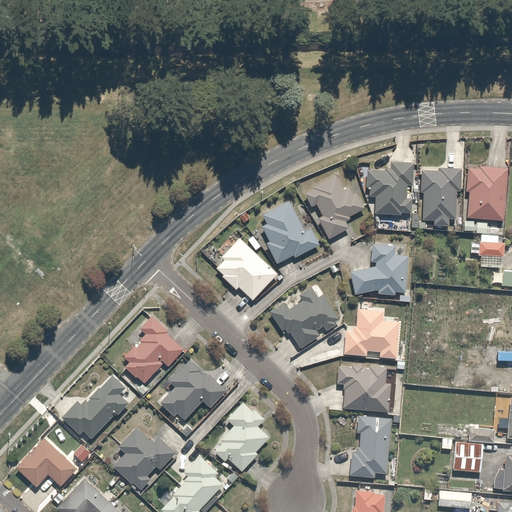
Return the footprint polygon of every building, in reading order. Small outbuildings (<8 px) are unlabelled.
[(408,190),(409,168),(384,166),(382,173),(363,174),(363,190),(366,190),(366,199),(370,199),(370,219),(406,221),(407,203),(402,201),(402,189),(408,190)] [(497,226),(501,173),(462,170),(460,198),(464,198),(462,223),(497,226)] [(343,189),(336,172),(304,189),(329,237),(349,226),(345,219),(364,208),(353,185),(343,189)] [(455,196),(457,175),(436,173),(436,176),(417,175),(415,198),(418,198),(416,226),(427,227),(426,229),(442,231),(442,224),(450,224),(452,196),(455,196)] [(305,230),(290,200),(261,215),(266,225),(264,226),(273,243),(269,245),(277,261),(294,252),(296,256),(319,244),(311,230),(305,230)] [(242,209),(232,216),(239,225),(249,218),(242,209)] [(252,301),(280,274),(240,234),(219,255),(224,259),(217,266),(252,301)] [(402,299),(400,259),(386,260),(390,246),(367,246),(366,263),(370,269),(345,273),(349,299),(367,299),(367,302),(394,301),(394,299),(402,299)] [(473,247),(472,261),(497,263),(498,249),(473,247)] [(303,343),(340,319),(323,292),(314,292),(310,286),(302,292),(306,299),(289,310),(285,305),(275,311),(283,323),(287,320),(303,343)] [(487,288),(457,286),(455,309),(486,311),(487,288)] [(399,358),(403,321),(384,319),(385,309),(358,306),(356,328),(346,327),(344,352),(366,354),(366,349),(380,351),(379,356),(399,358)] [(167,363),(182,345),(171,335),(175,331),(151,310),(138,324),(143,329),(133,341),(130,339),(118,352),(126,359),(121,364),(141,382),(162,359),(167,363)] [(465,337),(464,354),(475,354),(475,362),(487,362),(487,354),(491,354),(492,338),(465,337)] [(511,343),(509,343),(508,361),(500,360),(498,386),(511,386),(511,343)] [(227,391),(190,356),(167,380),(173,385),(158,401),(172,415),(176,411),(184,418),(203,398),(212,407),(227,391)] [(342,409),(389,412),(391,382),(386,381),(387,367),(352,364),(352,367),(339,366),(338,382),(343,382),(342,409)] [(91,440),(129,403),(120,394),(126,388),(113,374),(81,404),(78,400),(62,415),(80,434),(83,431),(91,440)] [(245,398),(225,418),(233,425),(220,438),(223,441),(215,450),(224,459),(228,456),(241,469),(272,437),(260,425),(266,418),(245,398)] [(386,474),(394,417),(357,412),(349,474),(375,478),(376,473),(386,474)] [(137,427),(120,443),(128,451),(114,464),(140,491),(179,454),(158,433),(151,441),(137,427)] [(462,432),(462,443),(487,444),(488,433),(462,432)] [(61,485),(77,468),(44,437),(16,467),(36,486),(48,473),(61,485)] [(88,449),(78,439),(70,447),(80,457),(88,449)] [(447,447),(447,474),(475,475),(475,448),(447,447)] [(213,476),(218,470),(198,453),(183,472),(187,475),(159,508),(163,511),(199,511),(223,484),(213,476)] [(511,460),(498,459),(495,495),(511,496),(511,460)] [(100,511),(110,502),(85,477),(56,506),(61,511),(100,511)] [(384,511),(387,490),(352,486),(349,511),(384,511)] [(431,497),(431,511),(437,511),(465,511),(466,499),(431,497)] [(119,511),(110,502),(100,511),(119,511)]
